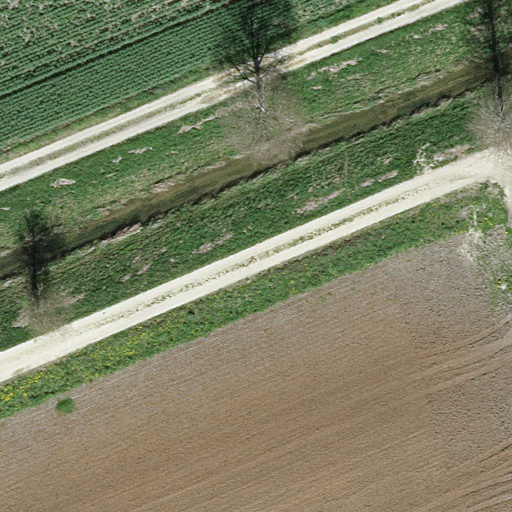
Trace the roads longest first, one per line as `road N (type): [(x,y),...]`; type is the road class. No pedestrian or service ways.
road 1 (track): [(511,154),(0,366)]
road 2 (track): [(0,181),(441,0)]
